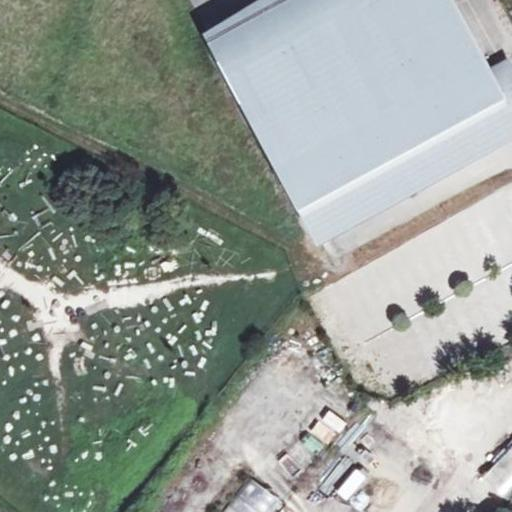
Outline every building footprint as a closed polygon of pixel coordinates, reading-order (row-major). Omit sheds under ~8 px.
[(511,136),(511,61),(500,68),(461,0),(285,0),(214,40),(327,240),(511,136)] [(210,511),(328,364),(290,334),(149,511),(210,511)] [(351,420),(320,394),(265,464),(297,488),(351,420)] [(415,511),(444,475),(364,414),(304,493),(329,511),(415,511)] [(511,496),(511,448),(484,478),(508,501),(511,496)] [(253,478),(226,511),(277,511),(285,503),(253,478)]
